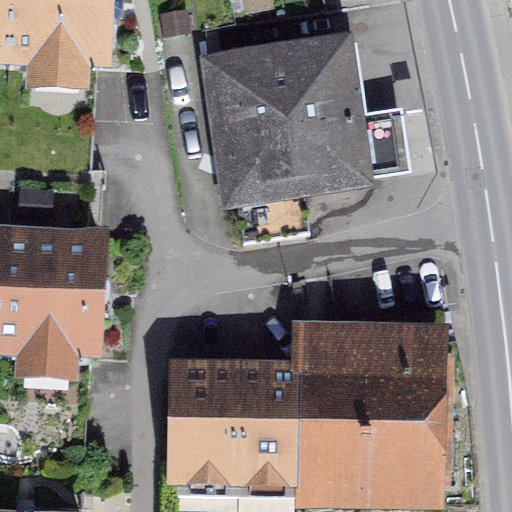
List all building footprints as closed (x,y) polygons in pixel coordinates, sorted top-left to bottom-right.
[(0,0),(0,63),(27,66),(26,86),(79,89),(80,68),(101,70),(98,66),(101,27),(116,28),(120,17),(118,0),(0,0)] [(230,202),(236,202),(243,246),(309,236),(303,192),(363,183),(343,49),(211,68),(230,202)] [(0,354),(17,355),(16,376),(30,380),(43,382),(56,381),(68,378),(69,358),(89,360),(92,360),(90,356),(92,317),(107,318),(112,301),(109,283),(94,282),(96,244),(99,240),(0,234),(0,354)] [(431,339),(304,335),(302,379),(301,478),(427,483),(431,339)] [(27,446),(84,450),(89,360),(69,358),(68,378),(56,381),(43,382),(30,380),(27,446)] [(179,375),(177,475),(240,476),(242,377),(179,375)] [(242,377),(240,476),(301,478),(302,379),(242,377)]
